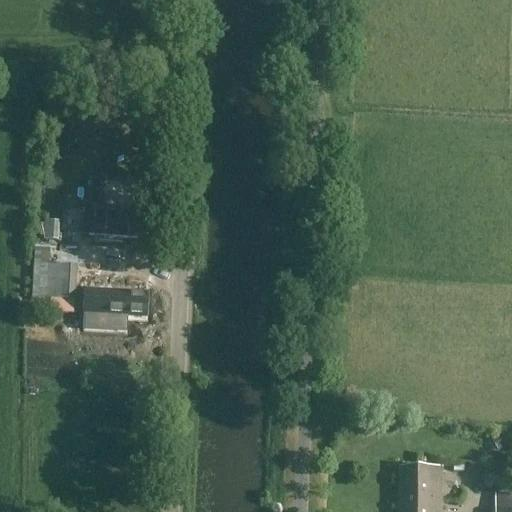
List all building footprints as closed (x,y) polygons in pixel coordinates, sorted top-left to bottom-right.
[(44,240),(58,241),(59,223),(44,222),(44,224),(40,224),(39,237),(44,237),(44,240)] [(76,268),(48,267),(49,250),(34,249),(32,300),(74,302),(76,268)] [(84,325),(110,327),(111,319),(145,321),(147,294),(86,291),(84,325)] [(99,335),(85,334),(84,346),(98,347),(99,335)] [(398,511),(440,511),(441,470),(399,470),(398,511)] [(498,486),(497,511),(511,511),(511,480),(503,481),(503,487),(498,486)]
